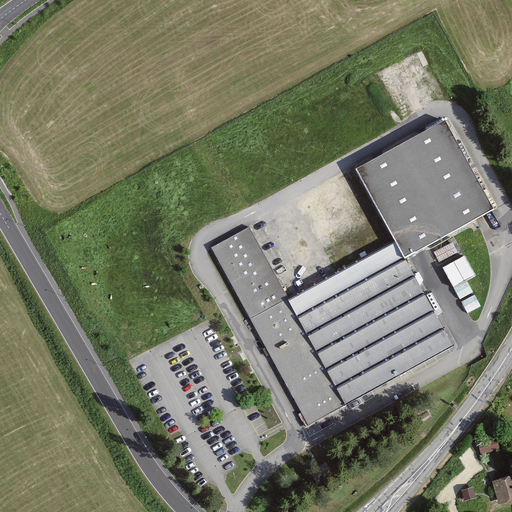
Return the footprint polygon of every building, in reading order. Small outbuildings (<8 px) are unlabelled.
[(252,227),(214,248),(310,426),(348,405),(459,346),(412,259),(502,210),(453,120),(362,169),(401,241),(291,299),(252,227)] [(467,254),(444,264),(460,298),(475,291),(468,278),(477,274),(467,254)] [(476,292),(462,300),(468,312),(482,304),(476,292)] [(497,437),(478,443),(481,455),(501,449),(497,437)] [(511,476),(496,480),(502,506),(511,503),(511,476)] [(473,488),(462,491),(465,500),(476,497),(473,488)]
